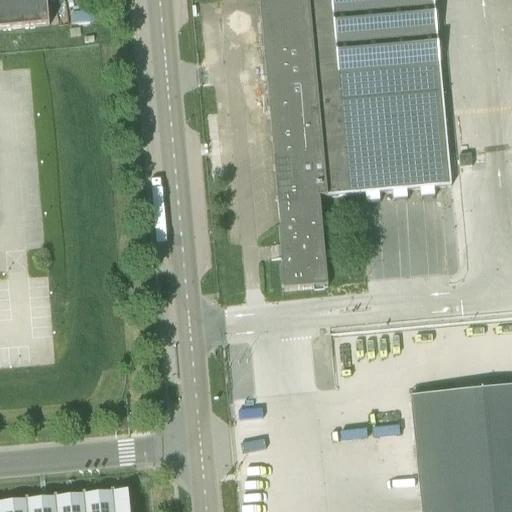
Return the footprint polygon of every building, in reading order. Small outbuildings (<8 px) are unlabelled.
[(0,0),(0,31),(49,27),(46,0),(0,0)] [(432,0),(258,0),(268,105),(441,87),(432,0)] [(441,87),(268,105),(280,230),(278,231),(283,292),(327,287),(319,200),(347,198),(450,188),(441,87)] [(422,511),(511,511),(511,388),(415,399),(412,399),(422,511)] [(0,511),(128,511),(127,495),(0,507),(0,511)]
